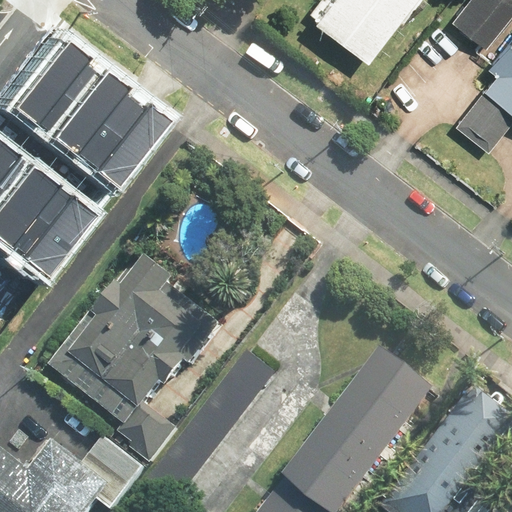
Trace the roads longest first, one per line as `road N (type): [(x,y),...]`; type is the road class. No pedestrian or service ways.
road 1 (residential): [(123,0),(511,300)]
road 2 (unknown): [(211,511),(287,406),(316,281),(367,189)]
